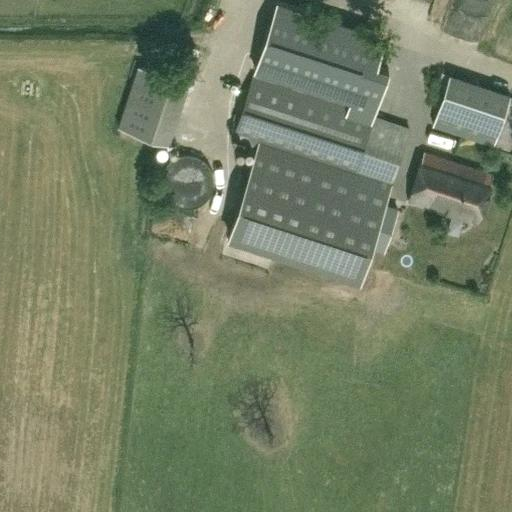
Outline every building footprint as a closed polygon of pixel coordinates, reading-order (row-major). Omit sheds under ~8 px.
[(277,0),(254,68),(350,100),(347,107),(373,115),(388,69),(376,65),(385,36),(277,0)] [(165,142),(182,80),(129,65),(112,128),(165,142)] [(511,141),(511,101),(507,100),(510,91),(449,71),(432,123),(492,143),(509,149),(511,141)] [(398,207),(385,202),(409,127),(373,115),(347,107),(253,76),(232,139),(255,146),(226,237),(359,281),(370,247),(383,251),(398,207)] [(493,174),(423,150),(408,196),(477,220),(493,174)]
